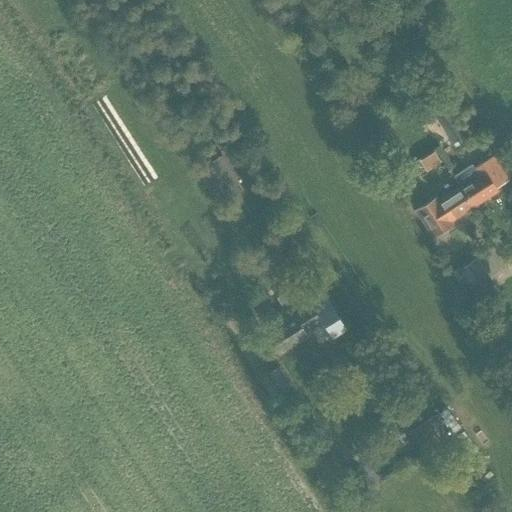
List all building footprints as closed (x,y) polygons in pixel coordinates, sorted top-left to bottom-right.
[(421,92),(431,110),(440,105),(430,87),(421,92)] [(461,188),(459,188),(473,208),(499,192),(497,188),(509,181),(493,156),(474,169),(479,177),(461,188)] [(473,208),(459,188),(439,201),(437,197),(416,211),(433,237),(443,231),(443,232),(453,225),(451,222),(473,208)] [(266,264),(281,289),(296,280),(281,255),(266,264)] [(453,273),(473,305),(497,290),(477,258),(453,273)] [(307,334),(323,324),(332,337),(346,328),(319,286),(289,305),(307,334)] [(273,326),(287,347),(307,334),(289,305),(269,318),(274,325),(273,326)] [(280,366),(269,373),(282,394),(292,387),(280,366)] [(423,455),(442,443),(427,420),(408,432),(423,455)]
